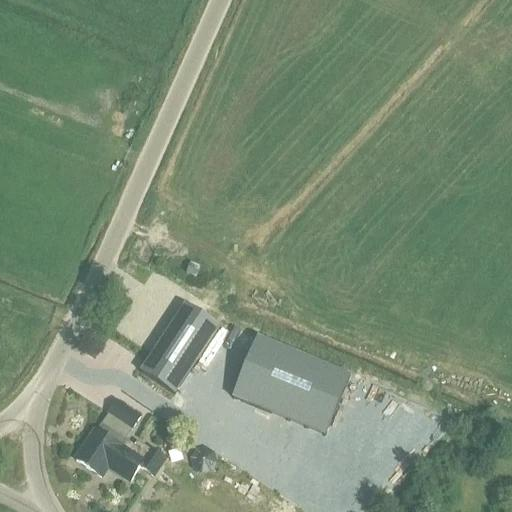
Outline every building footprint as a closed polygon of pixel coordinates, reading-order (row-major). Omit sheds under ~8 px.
[(166,300),(126,370),(161,389),(200,320),(166,300)] [(238,332),(214,391),(306,430),(331,371),(238,332)] [(131,431),(143,413),(120,397),(117,402),(107,415),(131,431)] [(105,417),(100,425),(75,462),(100,479),(107,469),(129,484),(139,469),(152,478),(164,461),(136,442),(133,447),(124,440),(129,433),(105,417)] [(215,454),(206,448),(196,451),(190,460),(191,470),(200,476),(210,473),(216,464),(215,454)]
